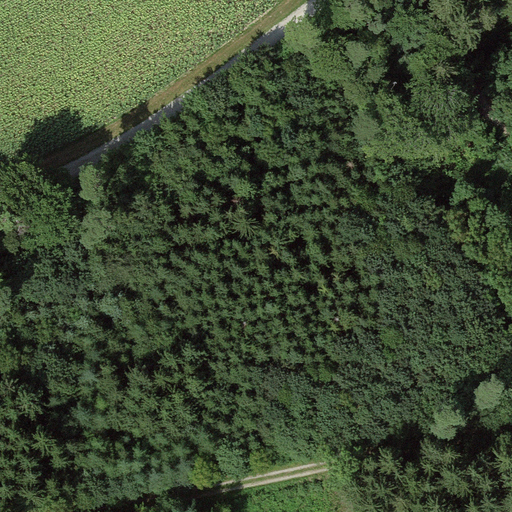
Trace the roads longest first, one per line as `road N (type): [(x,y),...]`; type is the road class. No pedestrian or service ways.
road 1 (track): [(137,511),(511,438)]
road 2 (track): [(0,203),(91,159),(318,0)]
